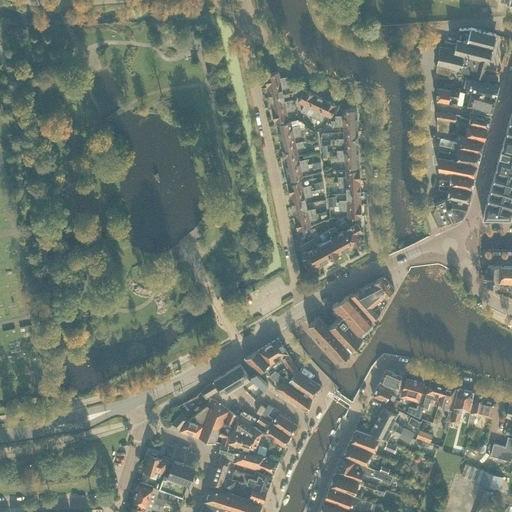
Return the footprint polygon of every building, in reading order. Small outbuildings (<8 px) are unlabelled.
[(444,42),(455,45),(454,49),(439,46),(437,64),(450,67),(451,67),(473,73),(484,76),(488,60),(489,60),(496,34),(495,33),(491,33),(479,30),(470,27),(470,28),(459,28),(456,43),(444,40),(444,42)] [(198,44),(199,36),(182,35),(181,42),(182,43),(181,47),(197,48),(198,44)] [(450,67),(437,64),(436,70),(436,72),(448,75),(449,73),(451,67),(450,67)] [(265,74),(267,86),(288,81),(287,77),(287,76),(280,78),(278,71),(269,73),(265,74)] [(473,73),(468,90),(495,97),(499,84),(483,81),(484,76),(473,73)] [(270,97),(283,94),(282,88),(289,86),(288,81),(267,86),(270,97)] [(437,87),(437,100),(447,103),(449,98),(457,100),(457,99),(460,91),(453,90),(450,90),(437,87)] [(309,107),(315,94),(304,89),(298,102),(304,104),(301,111),(302,112),(301,115),(303,116),(305,113),(306,113),(309,107)] [(468,105),(491,111),(495,97),(471,91),(468,105)] [(270,97),(272,107),(272,109),(293,104),(292,100),(285,101),(283,94),(270,97)] [(325,99),(315,94),(309,107),(314,109),(311,116),(316,118),(325,99)] [(336,104),(325,99),(316,118),(321,120),(324,114),(330,117),(336,104)] [(293,104),(272,109),(275,121),(288,118),(287,111),(294,109),(293,104)] [(336,121),(357,120),(356,108),(343,109),(343,115),(335,115),(335,116),(333,116),(330,121),(336,121)] [(456,113),(437,110),(437,117),(449,120),(455,121),(458,121),(468,123),(487,126),(490,115),(470,111),(469,119),(460,117),(460,115),(456,114),(456,113)] [(511,110),(483,215),(510,216),(511,209),(511,110)] [(437,117),(437,130),(447,131),(449,120),(437,117)] [(277,123),(280,135),(300,130),(306,129),(305,124),(299,125),(298,126),(292,127),(291,120),(277,123)] [(357,131),(357,120),(336,121),(336,125),(343,125),(344,132),(357,131)] [(468,123),(458,121),(457,127),(467,129),(466,134),(484,138),(487,126),(468,123)] [(280,135),(282,146),(295,143),(294,136),(301,135),(300,130),(280,135)] [(337,138),(337,143),(344,143),(358,142),(357,131),(344,132),(344,138),(337,138)] [(459,141),(458,147),(481,151),(484,139),(460,134),(459,141)] [(457,146),(458,147),(459,141),(441,137),(439,143),(457,147),(457,146)] [(284,157),(298,154),(296,148),(304,146),(303,141),(295,143),(282,146),(284,157)] [(358,142),(344,143),(345,149),(337,150),(338,155),(358,154),(358,142)] [(478,164),(481,151),(458,147),(457,146),(457,147),(455,159),(478,164)] [(449,158),(451,152),(439,150),(438,156),(449,158)] [(284,157),(287,168),(307,164),(306,159),(299,161),(298,154),(284,157)] [(358,154),(338,155),(338,160),(345,159),(345,166),(359,165),(358,154)] [(438,156),(438,169),(451,172),(452,171),(474,176),(477,164),(449,158),(438,156)] [(289,179),(302,177),(301,170),(308,169),(307,164),(287,168),(289,179)] [(338,176),(338,181),(360,180),(359,168),(345,169),(345,176),(338,176)] [(449,184),(471,189),(474,177),(451,172),(450,180),(449,184)] [(288,183),(290,195),(311,190),(309,185),(302,186),(301,180),(288,183)] [(360,192),(360,180),(338,181),(339,186),(346,186),(346,193),(360,192)] [(322,181),(314,183),(315,189),(324,187),(322,181)] [(447,185),(439,183),(439,188),(448,189),(446,196),(445,197),(432,204),(431,211),(438,226),(463,214),(468,201),(471,189),(449,184),(447,184),(447,185)] [(290,195),(292,206),(306,203),(304,196),(312,195),(311,190),(290,195)] [(339,205),(361,204),(360,192),(346,193),(347,199),(339,200),(339,205)] [(327,197),(328,206),(337,205),(335,196),(327,197)] [(292,206),(295,217),(315,213),(314,208),(307,210),(306,203),(292,206)] [(361,216),(361,204),(339,205),(340,210),(347,209),(347,216),(361,216)] [(319,214),(316,214),(315,213),(295,217),(297,229),(311,226),(309,219),(320,217),(319,214)] [(343,231),(351,246),(362,240),(358,232),(361,230),(357,223),(349,227),(345,220),(343,217),(337,217),(340,223),(344,230),(343,231)] [(327,226),(329,229),(328,230),(341,252),(351,246),(343,231),(339,233),(335,226),(334,227),(332,223),(327,226)] [(322,243),(330,258),(341,252),(328,230),(325,232),(329,239),(322,243)] [(307,242),(320,264),(330,258),(322,243),(317,245),(313,238),(307,242)] [(304,261),(309,270),(320,264),(307,242),(303,244),(307,251),(302,253),(304,261)] [(508,297),(511,298),(511,266),(487,265),(487,270),(484,270),(484,280),(487,280),(486,286),(499,286),(499,284),(509,285),(508,297)] [(394,288),(384,276),(360,288),(349,295),(371,319),(380,311),(387,300),(384,296),(394,288)] [(342,315),(328,327),(351,351),(363,338),(359,334),(360,332),(362,334),(373,324),(371,321),(372,320),(349,295),(333,304),(342,315)] [(351,351),(328,327),(318,316),(308,325),(341,360),(351,351)] [(257,350),(269,363),(272,365),(274,364),(277,368),(283,364),(284,366),(292,360),(288,353),(287,353),(288,353),(278,337),(272,341),(257,350)] [(244,358),(246,360),(260,373),(262,375),(269,367),(272,365),(269,363),(257,350),(244,358)] [(288,381),(293,386),(312,399),(321,385),(297,370),(297,369),(292,360),(284,366),(288,372),(289,372),(289,371),(293,376),(290,379),(288,381)] [(241,383),(250,377),(241,363),(214,379),(214,381),(219,389),(222,394),(241,383)] [(293,386),(288,381),(288,382),(283,377),(274,367),(267,373),(273,379),(281,382),(277,387),(283,392),(305,409),(306,410),(312,399),(293,386)] [(400,380),(402,376),(386,369),(380,380),(400,391),(404,381),(400,380)] [(269,384),(257,373),(250,377),(241,383),(245,388),(255,398),(269,384)] [(423,383),(406,378),(404,384),(404,385),(401,394),(418,399),(420,393),(423,383)] [(437,407),(438,407),(444,384),(430,380),(424,401),(422,406),(428,408),(430,402),(431,398),(439,400),(437,407)] [(207,397),(219,389),(214,381),(201,389),(207,397)] [(391,390),(378,383),(373,396),(385,402),(386,401),(387,402),(390,398),(388,397),(391,390)] [(450,404),(455,387),(444,384),(438,407),(448,410),(449,404),(450,404)] [(469,411),(473,392),(457,388),(453,407),(469,411)] [(493,409),(497,397),(474,392),(466,424),(470,425),(473,412),(491,416),(493,409)] [(180,430),(215,442),(219,434),(224,421),(228,411),(228,410),(214,400),(210,407),(207,405),(186,422),(180,430)] [(260,405),(256,412),(260,415),(263,412),(265,408),(264,407),(260,405)] [(385,423),(391,426),(412,437),(414,433),(403,427),(398,424),(398,423),(394,420),(397,414),(383,407),(377,419),(385,423)] [(228,411),(224,421),(234,425),(228,442),(239,445),(254,450),(261,431),(253,426),(237,415),(229,409),(228,410),(228,411)] [(243,409),(238,416),(252,425),(256,418),(243,409)] [(451,421),(448,431),(456,434),(459,423),(461,412),(452,410),(448,409),(447,413),(448,414),(446,418),(451,419),(450,421),(451,421)] [(188,419),(182,412),(171,423),(178,429),(188,419)] [(260,415),(291,435),(297,425),(277,413),(274,419),(272,418),(267,415),(263,412),(260,415)] [(272,438),(285,447),(291,435),(272,423),(260,415),(257,421),(267,427),(263,433),(272,438)] [(420,421),(411,416),(408,422),(417,427),(420,421)] [(410,436),(412,437),(391,426),(385,423),(377,419),(370,431),(388,440),(392,432),(398,436),(407,441),(408,439),(410,436)] [(223,436),(220,442),(222,443),(238,447),(239,445),(228,442),(234,425),(224,421),(219,434),(223,436)] [(380,439),(355,430),(349,442),(375,452),(380,439)] [(419,430),(416,437),(430,442),(432,435),(419,430)] [(387,441),(384,449),(394,453),(397,446),(387,441)] [(222,443),(219,451),(221,451),(219,456),(235,461),(234,462),(235,463),(256,469),(258,470),(267,473),(268,471),(273,473),(278,460),(272,457),(264,455),(260,454),(256,453),(239,448),(238,447),(222,443)] [(373,452),(348,443),(341,456),(367,466),(373,452)] [(497,456),(500,445),(493,443),(490,455),(497,456)] [(511,447),(505,446),(500,445),(497,456),(510,460),(511,456),(511,447)] [(161,458),(162,457),(156,455),(156,454),(151,452),(150,454),(149,453),(144,469),(152,472),(151,474),(160,477),(162,472),(157,470),(158,469),(165,471),(168,460),(161,458)] [(365,465),(341,456),(335,471),(359,480),(365,465)] [(225,475),(231,477),(233,469),(235,463),(234,462),(220,457),(211,484),(221,487),(225,475)] [(170,491),(170,492),(176,495),(176,494),(183,496),(188,483),(189,483),(195,467),(174,460),(168,475),(165,474),(161,482),(160,488),(169,491),(170,491)] [(365,465),(362,472),(373,476),(373,475),(382,479),(385,473),(365,465)] [(389,468),(381,465),(379,470),(387,473),(389,468)] [(267,473),(258,470),(256,469),(253,477),(249,476),(249,477),(248,477),(249,474),(233,469),(231,477),(242,481),(242,480),(254,484),(253,484),(267,489),(272,476),(272,474),(270,474),(267,473)] [(479,482),(492,486),(499,488),(503,477),(483,470),(479,482)] [(360,483),(334,473),(329,487),(353,495),(356,487),(358,488),(360,483)] [(235,480),(226,477),(223,486),(232,489),(235,480)] [(366,482),(364,487),(374,490),(376,486),(366,482)] [(133,502),(146,506),(152,508),(162,511),(164,504),(173,508),(176,502),(167,498),(169,492),(169,491),(160,488),(159,489),(153,486),(152,488),(139,484),(133,502)] [(263,502),(267,489),(253,484),(251,491),(246,489),(244,495),(263,502)] [(202,507),(216,511),(227,511),(229,509),(234,494),(210,486),(202,507)] [(380,504),(329,487),(324,499),(349,508),(349,507),(352,509),(354,503),(368,508),(370,508),(370,507),(378,510),(380,504)] [(234,494),(229,509),(237,511),(258,511),(262,504),(234,494)] [(351,511),(350,511),(323,502),(319,511),(353,511),(352,511),(351,511)]
